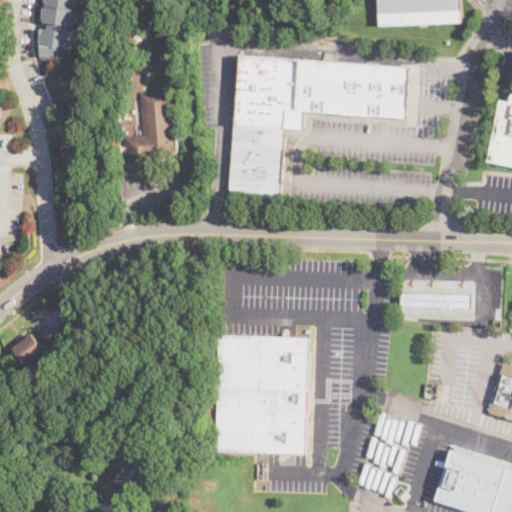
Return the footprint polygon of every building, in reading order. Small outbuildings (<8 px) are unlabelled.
[(80,0),(78,27),(69,26),(68,31),(77,32),(75,46),(73,45),(73,49),(62,48),(61,58),(42,56),(43,46),(40,45),(42,28),(50,29),(50,23),(45,22),(45,20),(43,20),(44,8),(46,8),(47,5),(45,5),(45,0),(80,0)] [(461,0),(462,22),(380,25),(379,0),(461,0)] [(412,67),(407,119),(306,111),(305,130),(287,129),(282,198),(231,194),(242,56),(412,67)] [(158,175),(148,176),(148,169),(128,170),(125,136),(145,134),(142,92),(171,89),(177,154),(156,156),(158,175)] [(511,166),(489,161),(501,99),(511,102),(511,96),(511,166)] [(474,294),(474,308),(402,306),(403,293),(474,294)] [(46,353),(28,367),(14,347),(33,334),(46,353)] [(310,337),(307,453),(217,450),(221,334),(310,337)] [(511,358),(511,418),(490,411),(505,362),(511,363),(511,358)] [(159,460),(151,477),(148,475),(132,509),(116,501),(124,483),(117,480),(124,467),(119,464),(122,457),(119,456),(129,437),(159,452),(156,457),(159,460)] [(511,467),(511,506),(510,511),(473,511),(437,500),(453,450),(511,467)]
